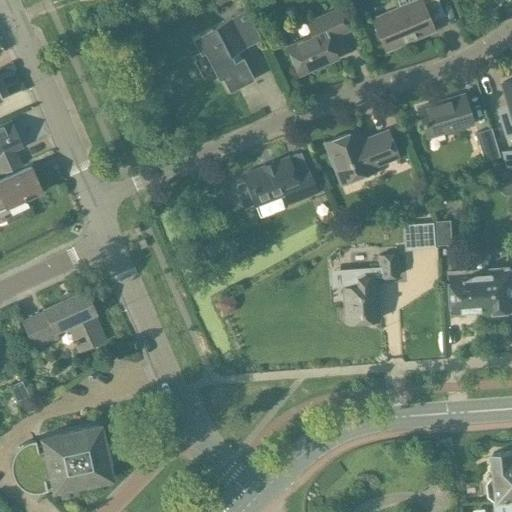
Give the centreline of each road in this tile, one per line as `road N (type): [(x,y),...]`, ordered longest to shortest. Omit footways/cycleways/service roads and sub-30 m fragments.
road 1 (residential): [(511,30),(440,71),(326,105),(91,202)]
road 2 (tertiary): [(255,498),(312,447),(356,427),(511,409)]
road 3 (unknown): [(157,356),(38,417),(12,439),(4,453),(8,470),(38,511)]
road 4 (unclassified): [(91,202),(1,0)]
road 5 (unclassified): [(191,423),(108,248)]
road 6 (residential): [(105,511),(191,423)]
